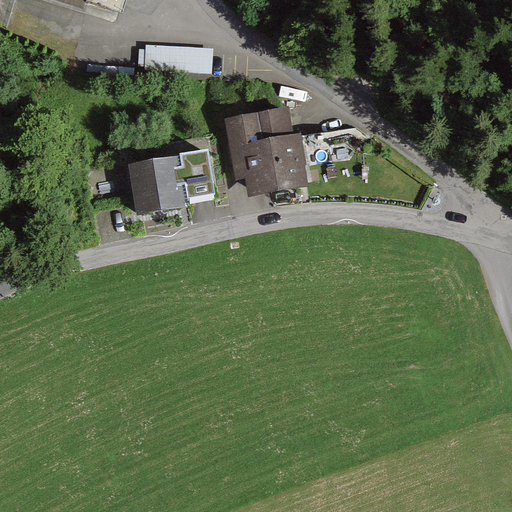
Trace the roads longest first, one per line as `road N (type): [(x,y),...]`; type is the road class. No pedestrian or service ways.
road 1 (residential): [(0,291),(27,274),(281,219),(348,214),(475,231)]
road 2 (unclassified): [(475,231),(468,204),(448,180),(264,61),(202,0)]
